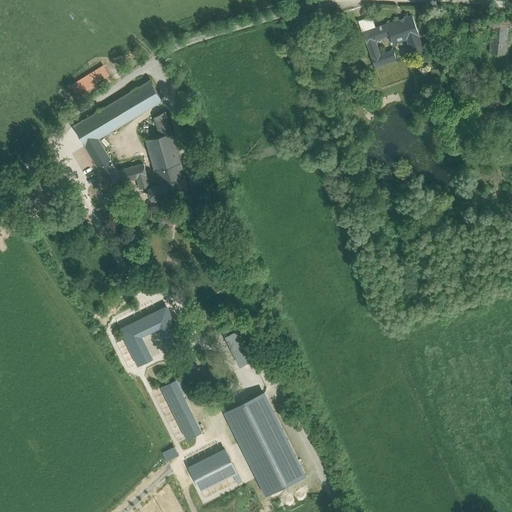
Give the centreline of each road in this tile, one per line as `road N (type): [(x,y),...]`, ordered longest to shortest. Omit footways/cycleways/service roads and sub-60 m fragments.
road 1 (residential): [(335,511),(200,209),(151,61)]
road 2 (residential): [(0,195),(78,115),(151,61)]
road 3 (track): [(151,61),(337,0)]
road 4 (track): [(511,14),(376,0)]
